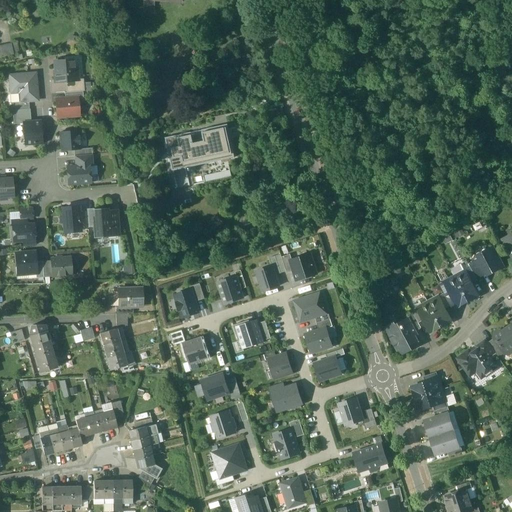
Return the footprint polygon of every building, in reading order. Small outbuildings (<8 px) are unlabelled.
[(144,0),(143,12),(155,12),(155,0),(169,1),(169,0),(144,0)] [(17,44),(0,46),(0,57),(19,54),(17,44)] [(73,61),(54,62),(55,76),(54,76),(55,82),(65,81),(77,80),(76,68),(73,69),(73,61)] [(10,91),(10,103),(29,102),(38,101),(35,74),(9,76),(10,81),(9,82),(9,83),(9,85),(9,86),(10,89),(11,91),(10,91)] [(77,80),(65,81),(66,93),(82,92),(84,91),(83,79),(77,80)] [(66,93),(64,93),(65,100),(76,99),(83,98),(82,92),(66,93)] [(65,100),(57,101),(58,117),(77,115),(76,99),(65,100)] [(10,103),(11,111),(12,111),(29,109),(29,102),(10,103)] [(29,109),(12,111),(13,125),(23,124),(23,123),(31,122),(30,109),(29,109)] [(31,122),(23,123),(23,124),(25,145),(41,144),(40,122),(31,122)] [(234,158),(227,126),(202,131),(204,141),(194,143),(191,133),(165,139),(173,171),(234,158)] [(78,131),(60,133),(61,151),(73,150),(79,150),(78,131)] [(92,155),(74,156),(75,167),(89,166),(89,167),(93,166),(92,155)] [(75,167),(67,168),(68,185),(90,183),(89,167),(89,166),(75,167)] [(12,179),(0,179),(0,200),(7,200),(7,197),(13,197),(12,179)] [(78,207),(62,209),(63,217),(63,224),(64,232),(80,231),(79,212),(78,207)] [(32,209),(19,210),(20,220),(26,219),(33,219),(32,209)] [(98,209),(86,210),(86,212),(88,228),(94,227),(93,218),(98,218),(97,211),(98,211),(98,209)] [(98,211),(97,211),(98,218),(93,218),(94,227),(95,237),(118,235),(116,211),(107,212),(107,210),(98,211)] [(88,228),(86,212),(79,212),(80,229),(88,229),(88,228)] [(26,225),(12,226),(13,242),(34,240),(33,225),(26,225)] [(493,248),(478,256),(479,259),(487,273),(488,275),(503,267),(493,248)] [(35,252),(16,254),(17,267),(16,268),(16,275),(27,274),(27,272),(36,271),(35,262),(35,252)] [(275,276),(287,273),(281,255),(270,259),(272,267),(275,276)] [(294,272),(290,261),(292,261),(290,255),(282,258),(287,273),(287,275),(294,272)] [(290,261),(297,281),(317,275),(310,255),(292,261),(290,261)] [(70,257),(51,259),(52,277),(71,276),(70,257)] [(487,273),(479,259),(468,264),(470,268),(476,279),(487,273)] [(42,262),(35,262),(36,271),(36,278),(43,278),(42,262)] [(272,267),(257,272),(263,292),(279,287),(275,276),(272,267)] [(470,268),(465,271),(472,284),(477,281),(476,279),(470,268)] [(240,271),(236,272),(237,277),(241,289),(246,288),(240,271)] [(465,271),(455,277),(468,302),(478,296),(472,284),(465,271)] [(237,277),(218,284),(224,304),(244,298),(241,289),(237,277)] [(468,302),(455,277),(444,282),(450,295),(457,307),(468,302)] [(450,295),(444,282),(439,285),(443,294),(445,298),(450,295)] [(200,284),(190,287),(191,291),(191,290),(195,302),(205,299),(200,284)] [(140,288),(118,289),(119,307),(126,307),(126,308),(128,308),(128,307),(132,307),(141,307),(140,288)] [(183,294),(176,297),(177,302),(177,303),(179,311),(180,311),(183,318),(198,313),(195,302),(191,290),(191,291),(183,293),(183,294)] [(443,294),(438,297),(445,309),(450,306),(445,298),(443,294)] [(311,296),(294,302),(301,323),(315,318),(327,314),(322,299),(313,302),(311,296)] [(438,297),(427,302),(441,327),(451,322),(445,309),(438,297)] [(427,302),(417,308),(423,321),(430,333),(441,327),(427,302)] [(423,321),(417,308),(411,311),(413,313),(418,323),(423,321)] [(418,323),(413,313),(407,316),(409,320),(415,331),(421,328),(418,323)] [(315,318),(317,324),(330,319),(328,314),(327,314),(315,318)] [(330,319),(317,324),(319,331),(327,329),(333,327),(330,319)] [(249,321),(234,326),(239,343),(240,342),(243,350),(265,343),(264,341),(259,324),(257,320),(250,322),(249,321)] [(409,320),(396,327),(393,326),(389,328),(388,331),(391,337),(394,338),(397,343),(396,346),(399,352),(402,353),(406,350),(407,347),(406,346),(416,341),(413,335),(416,333),(415,331),(409,320)] [(271,339),(266,322),(259,324),(264,341),(271,339)] [(511,324),(511,325),(502,332),(498,331),(494,333),(493,338),(494,339),(504,353),(508,354),(511,351),(511,324)] [(45,326),(31,326),(30,333),(31,336),(46,332),(45,326)] [(124,352),(128,351),(121,327),(117,328),(124,352)] [(91,328),(85,330),(88,340),(94,338),(91,328)] [(116,329),(99,334),(103,346),(120,342),(116,329)] [(319,331),(305,336),(310,353),(333,346),(327,329),(319,331)] [(21,330),(15,332),(18,342),(24,341),(21,330)] [(85,330),(79,331),(82,342),(88,340),(85,330)] [(182,343),(186,342),(182,331),(171,335),(174,346),(182,343)] [(18,342),(15,332),(9,333),(12,344),(18,342)] [(31,336),(30,337),(33,349),(50,344),(46,332),(31,336)] [(202,337),(186,342),(182,343),(189,365),(209,359),(202,337)] [(488,343),(485,339),(475,347),(477,350),(477,349),(482,357),(489,359),(490,358),(496,354),(488,343)] [(504,353),(494,339),(488,343),(496,354),(498,358),(504,353)] [(120,342),(103,346),(106,358),(123,353),(120,342)] [(50,344),(33,349),(37,361),(53,356),(50,344)] [(489,359),(482,357),(477,349),(477,350),(471,354),(469,351),(457,359),(458,359),(464,367),(463,368),(470,376),(476,372),(480,373),(484,377),(497,368),(490,358),(489,359)] [(326,355),(328,361),(336,358),(345,355),(343,350),(326,355)] [(268,360),(276,358),(274,352),(259,357),(261,363),(268,360)] [(123,353),(106,358),(110,371),(127,366),(123,353)] [(268,360),(274,379),(293,373),(287,354),(276,358),(268,360)] [(53,356),(37,361),(40,373),(57,368),(53,356)] [(328,361),(314,365),(319,381),(341,374),(336,358),(328,361)] [(436,373),(423,377),(425,383),(438,379),(436,373)] [(223,375),(203,381),(209,400),(228,393),(225,381),(223,375)] [(235,378),(225,381),(230,398),(241,395),(235,378)] [(425,383),(412,387),(415,399),(442,390),(438,379),(425,383)] [(68,397),(64,381),(59,383),(63,399),(68,397)] [(283,390),(281,384),(269,388),(271,394),(273,393),(283,390)] [(273,393),(279,410),(300,404),(295,387),(283,390),(273,393)] [(442,390),(415,399),(419,410),(432,406),(446,401),(442,390)] [(355,394),(360,409),(370,406),(365,391),(355,394)] [(356,399),(339,404),(346,426),(364,420),(360,409),(356,399)] [(446,401),(432,406),(434,412),(447,407),(448,407),(446,401)] [(119,402),(110,404),(112,411),(114,419),(123,417),(119,402)] [(243,403),(237,405),(242,422),(248,420),(243,403)] [(110,404),(101,406),(103,414),(112,411),(110,404)] [(434,412),(433,412),(435,418),(447,414),(449,413),(448,407),(447,407),(434,412)] [(366,430),(377,426),(372,409),(366,411),(369,422),(364,424),(366,430)] [(112,411),(103,414),(107,430),(116,428),(114,419),(112,411)] [(227,411),(210,416),(218,439),(234,434),(227,411)] [(339,411),(334,412),(336,422),(342,421),(339,411)] [(150,413),(138,416),(139,422),(134,423),(135,430),(145,428),(153,426),(150,413)] [(103,414),(94,416),(98,432),(107,430),(103,414)] [(435,418),(425,421),(430,438),(453,431),(447,414),(435,418)] [(94,416),(84,418),(89,435),(98,432),(94,416)] [(84,418),(75,421),(76,426),(77,429),(79,437),(89,435),(84,418)] [(17,429),(26,426),(24,420),(15,422),(17,429)] [(299,421),(289,424),(292,431),(294,439),(304,436),(299,421)] [(153,426),(145,428),(147,437),(156,435),(158,434),(156,425),(153,426)] [(46,426),(37,429),(39,436),(40,439),(49,436),(48,432),(46,426)] [(135,430),(128,431),(130,440),(147,437),(145,428),(135,430)] [(77,429),(68,432),(72,448),(82,445),(79,437),(77,429)] [(292,431),(275,436),(277,443),(274,444),(277,452),(279,452),(282,460),(299,454),(294,439),(292,431)] [(453,431),(430,438),(436,455),(447,452),(455,449),(459,448),(453,431)] [(68,432),(59,434),(63,450),(72,448),(68,432)] [(59,434),(49,436),(53,453),(63,450),(59,434)] [(156,435),(147,437),(149,446),(158,444),(156,435)] [(39,436),(32,438),(35,449),(42,448),(40,439),(39,436)] [(49,436),(40,439),(42,448),(44,455),(53,453),(49,436)] [(147,437),(130,440),(132,450),(149,446),(147,437)] [(31,448),(30,441),(23,443),(25,449),(31,448)] [(382,445),(354,454),(359,472),(387,463),(382,445)] [(149,446),(132,450),(134,459),(151,455),(149,446)] [(247,470),(239,446),(212,454),(220,479),(232,475),(247,470)] [(455,449),(447,452),(449,457),(462,453),(460,447),(459,448),(455,449)] [(25,464),(35,461),(32,452),(22,455),(25,464)] [(151,455),(134,459),(137,469),(154,465),(151,455)] [(153,478),(156,480),(162,469),(154,465),(137,469),(143,472),(153,478)] [(153,478),(143,472),(140,478),(150,484),(153,478)] [(234,481),(232,475),(220,479),(215,480),(217,486),(234,481)] [(150,484),(140,478),(136,484),(146,490),(150,484)] [(299,478),(280,484),(288,509),(306,503),(303,493),(299,478)] [(103,481),(94,481),(94,487),(94,498),(103,498),(103,481)] [(113,498),(113,481),(103,481),(103,498),(113,498)] [(122,481),(113,481),(113,498),(122,498),(122,481)] [(132,481),(122,481),(122,498),(132,498),(132,481)] [(470,482),(457,486),(458,492),(466,490),(472,488),(470,482)] [(61,487),(51,488),(52,504),(61,504),(61,487)] [(70,487),(61,487),(61,504),(71,504),(70,487)] [(80,487),(70,487),(71,504),(80,504),(80,500),(80,488),(80,487)] [(51,488),(42,488),(42,504),(52,504),(51,488)] [(400,488),(394,489),(396,500),(397,503),(403,502),(400,488)] [(458,492),(444,497),(446,502),(445,503),(446,507),(469,500),(466,490),(458,492)] [(315,504),(311,491),(303,493),(306,503),(307,506),(315,504)] [(246,495),(235,498),(239,511),(263,511),(259,500),(258,496),(248,499),(246,495)] [(271,511),(267,497),(259,500),(263,511),(271,511)] [(364,511),(362,500),(354,502),(355,506),(356,506),(357,511),(364,511)] [(396,500),(380,504),(380,506),(381,511),(399,511),(397,503),(396,500)] [(469,500),(446,507),(448,511),(468,511),(473,510),(469,500)]
